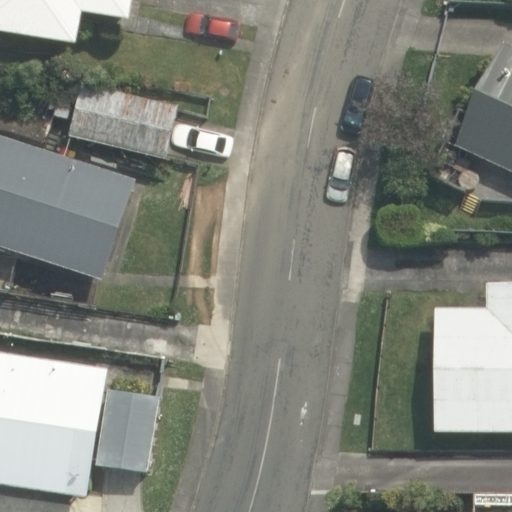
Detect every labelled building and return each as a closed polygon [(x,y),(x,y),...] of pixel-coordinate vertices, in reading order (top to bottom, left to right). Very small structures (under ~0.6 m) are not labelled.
[(160,0),(0,0),(0,36),(116,52),(120,21),(157,26),(160,0)] [(511,78),(478,171),(511,183),(511,78)] [(186,109),(84,89),(72,148),(175,168),(186,109)] [(0,137),(0,247),(112,285),(145,185),(0,137)] [(511,289),(499,289),(499,316),(450,315),(446,445),(511,447),(511,289)] [(116,378),(0,363),(0,490),(109,503),(112,477),(154,482),(163,406),(113,400),(116,378)]
